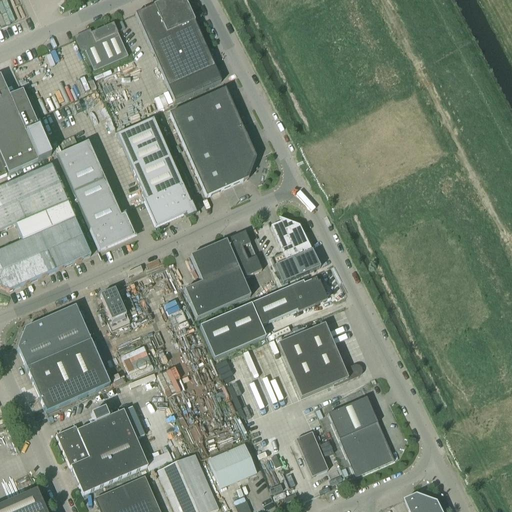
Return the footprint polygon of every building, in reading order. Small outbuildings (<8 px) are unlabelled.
[(220,84),(214,69),(187,8),(185,9),(180,7),(181,6),(182,6),(182,5),(173,2),(172,2),(173,3),(173,4),(169,3),(168,1),(134,15),(167,90),(174,105),(220,84)] [(112,25),(95,32),(90,35),(94,44),(82,49),(93,73),(127,58),(112,25)] [(0,157),(8,176),(50,158),(21,93),(8,98),(0,79),(0,157)] [(224,91),(168,116),(205,200),(222,192),(241,184),(243,183),(247,181),(255,161),(245,138),(236,118),(226,95),(224,91)] [(115,138),(144,203),(142,204),(154,231),(183,218),(185,221),(194,216),(190,205),(188,206),(151,122),(115,138)] [(66,154),(55,159),(96,250),(98,255),(133,239),(124,217),(119,219),(117,216),(86,145),(78,149),(66,154)] [(0,179),(5,177),(8,176),(0,157),(0,179)] [(0,290),(7,294),(89,258),(50,169),(0,190),(0,234),(14,228),(21,244),(0,253),(0,290)] [(277,226),(270,229),(281,256),(270,261),(281,286),(308,274),(315,272),(319,270),(315,261),(311,253),(302,236),(298,228),(278,220),(277,221),(281,222),(280,225),(278,226),(277,226)] [(242,281),(261,273),(244,234),(225,242),(225,243),(207,251),(231,307),(249,299),(242,281)] [(231,307),(207,251),(189,259),(200,285),(183,293),(196,322),(231,307)] [(303,286),(302,284),(199,329),(213,362),(265,339),(260,329),(296,313),(297,315),(326,302),(318,283),(317,284),(315,281),(303,286)] [(128,326),(113,292),(98,298),(109,323),(106,325),(110,335),(128,326)] [(17,347),(16,351),(25,372),(44,416),(99,392),(108,388),(89,344),(74,309),(34,326),(28,329),(25,330),(24,331),(17,347)] [(343,372),(324,327),(277,347),(300,402),(332,388),(333,390),(358,380),(357,379),(359,378),(360,377),(361,375),(361,373),(360,372),(359,370),(358,369),(356,368),(355,368),(353,369),(353,368),(343,372)] [(366,400),(327,417),(355,480),(393,464),(366,400)] [(75,429),(55,438),(56,440),(62,454),(66,463),(69,469),(70,469),(71,473),(77,486),(78,488),(82,497),(116,482),(147,469),(136,443),(135,441),(144,437),(131,409),(123,413),(112,417),(109,409),(90,417),(94,425),(76,433),(75,429)] [(310,480),(326,473),(310,435),(294,442),(310,480)] [(255,475),(243,447),(207,463),(220,491),(255,475)] [(173,511),(216,511),(193,458),(157,474),(173,511)] [(157,511),(143,480),(93,502),(97,511),(157,511)] [(416,497),(403,503),(407,511),(440,511),(437,504),(416,497)]
